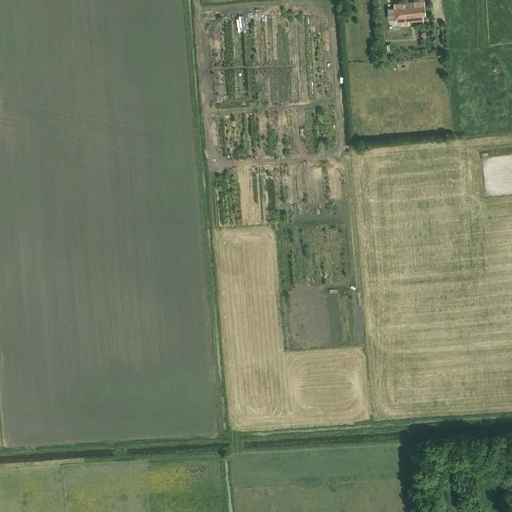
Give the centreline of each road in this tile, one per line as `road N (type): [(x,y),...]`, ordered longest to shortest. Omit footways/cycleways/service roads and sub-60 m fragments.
road 1 (track): [(197,0),(204,9),(327,7),(342,139),(331,156),(224,164),(209,154)]
road 2 (track): [(209,154),(198,3)]
